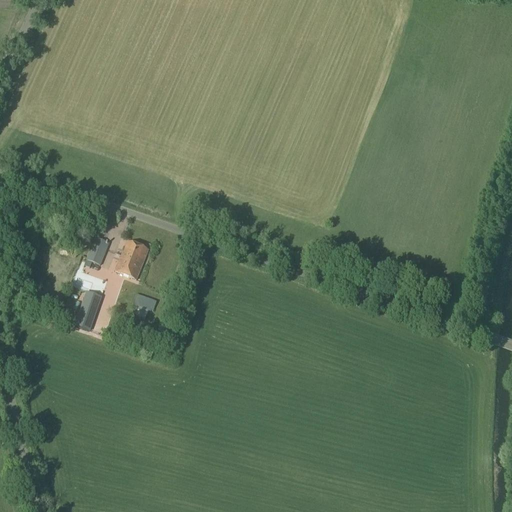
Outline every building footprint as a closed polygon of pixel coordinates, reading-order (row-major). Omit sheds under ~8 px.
[(100,267),(109,245),(94,240),(85,262),(100,267)] [(127,243),(114,273),(125,277),(136,282),(148,252),(137,247),(127,243)] [(183,274),(188,256),(181,254),(176,272),(183,274)] [(76,287),(86,288),(87,276),(77,275),(76,287)] [(58,285),(65,299),(73,295),(66,280),(58,285)] [(74,328),(90,333),(102,299),(86,293),(82,303),(79,313),(74,328)] [(153,313),(156,303),(137,296),(133,306),(138,308),(135,317),(145,321),(148,312),(153,313)]
